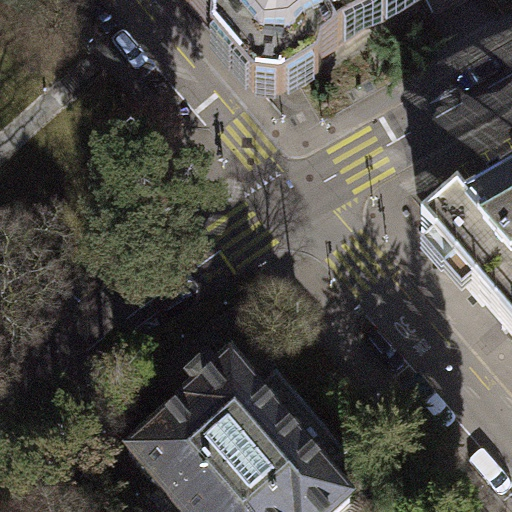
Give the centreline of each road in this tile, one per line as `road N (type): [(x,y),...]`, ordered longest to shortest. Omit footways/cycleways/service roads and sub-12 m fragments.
road 1 (tertiary): [(0,435),(131,313),(295,193)]
road 2 (residential): [(295,193),(511,455)]
road 3 (residential): [(111,0),(245,150),(295,193)]
road 4 (tertiary): [(511,70),(295,193)]
